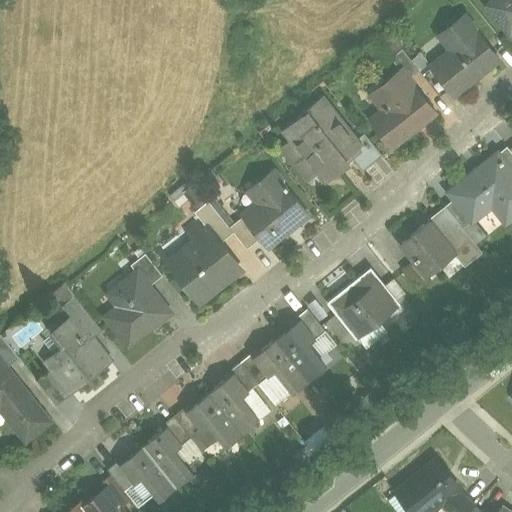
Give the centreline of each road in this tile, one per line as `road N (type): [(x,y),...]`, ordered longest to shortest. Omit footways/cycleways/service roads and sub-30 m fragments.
road 1 (residential): [(511,86),(0,505)]
road 2 (residential): [(444,394),(297,511)]
